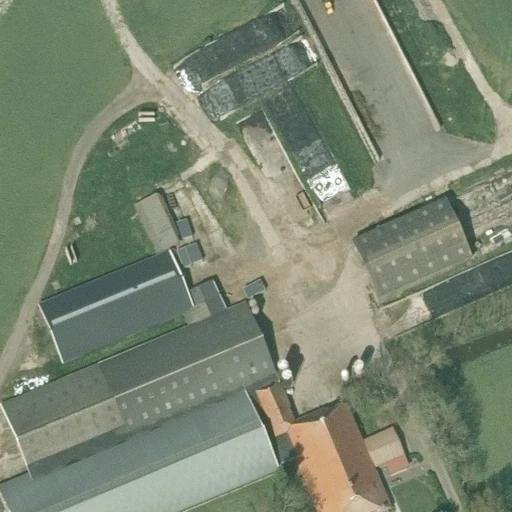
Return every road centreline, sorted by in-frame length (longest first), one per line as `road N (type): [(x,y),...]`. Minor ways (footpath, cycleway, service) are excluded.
road 1 (track): [(0,384),(58,238),(81,149),(156,78),(107,0)]
road 2 (track): [(437,0),(511,135)]
